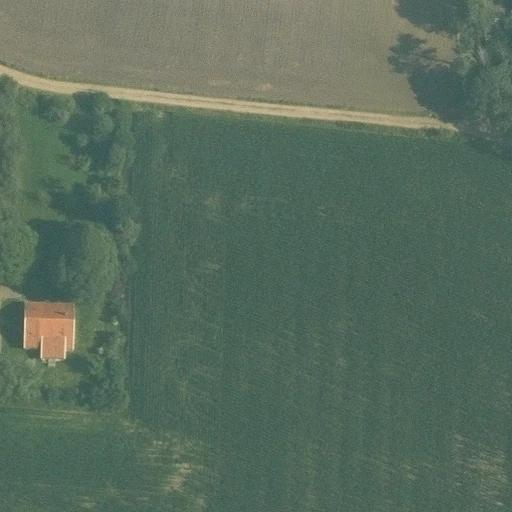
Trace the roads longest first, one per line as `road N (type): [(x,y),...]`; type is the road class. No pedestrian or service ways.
road 1 (track): [(476,132),(65,89),(0,72)]
road 2 (track): [(476,132),(456,0)]
